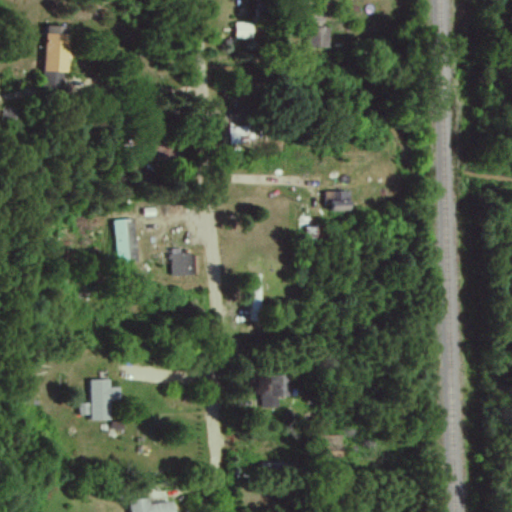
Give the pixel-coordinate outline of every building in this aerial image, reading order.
[(235,37),(252,37),(252,20),(234,21),(235,37)] [(60,86),(61,71),(66,71),(68,24),(44,23),(42,86),(60,86)] [(307,45),(329,45),(329,25),(307,25),(307,45)] [(247,124),(228,125),(229,142),(239,142),(238,133),(247,133),(247,124)] [(349,209),(350,189),(325,189),(324,209),(349,209)] [(111,219),(116,260),(137,257),(132,217),(111,219)] [(168,249),(169,274),(193,273),(192,252),(180,252),(179,249),(168,249)] [(250,319),(260,319),(259,272),(249,272),(250,319)] [(259,406),(276,405),(276,395),(289,395),(288,373),(268,374),(268,383),(259,383),(259,406)] [(89,418),(109,418),(109,400),(119,400),(118,386),(108,386),(108,378),(88,378),(89,418)]
